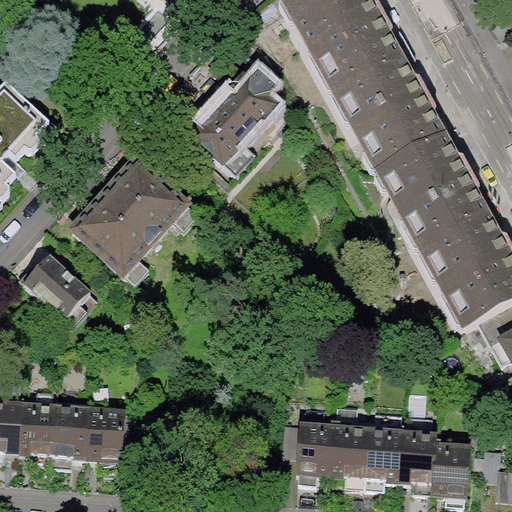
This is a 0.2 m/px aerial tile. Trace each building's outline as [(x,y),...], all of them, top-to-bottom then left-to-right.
[(401,62),(389,41),(391,34),(381,16),(371,13),(360,19),(357,14),(355,11),(369,4),(366,0),(300,0),(299,5),(287,11),(335,98),(401,62)] [(243,148),(277,111),(266,101),(274,93),(259,79),(251,88),(244,82),(246,80),(222,59),(210,73),(232,93),(196,132),(189,140),(235,181),(255,159),(243,148)] [(399,90),(412,82),(401,62),(335,98),(379,177),(445,140),(433,120),(435,113),(425,95),(414,92),(404,98),(401,92),(399,90)] [(0,94),(0,204),(2,204),(9,196),(9,192),(6,189),(16,179),(2,166),(4,163),(9,158),(15,164),(25,154),(28,156),(33,156),(40,148),(39,144),(36,141),(49,127),(6,88),(0,94)] [(422,255),(488,219),(477,199),(479,192),(468,173),(458,170),(448,176),(446,171),(442,165),(453,159),(454,162),(456,161),(445,140),(379,177),(422,255)] [(111,193),(110,192),(104,198),(98,205),(99,206),(73,234),(123,280),(187,210),(137,164),(111,193)] [(499,240),(488,219),(422,255),(466,334),(478,327),(511,308),(511,252),(501,249),(491,255),(488,250),(486,247),(499,240)] [(80,308),(91,297),(50,260),(39,272),(34,268),(25,278),(19,285),(72,332),(87,315),(80,308)] [(511,308),(478,327),(502,370),(511,366),(511,368),(511,308)] [(26,332),(3,311),(0,314),(0,329),(15,343),(26,332)] [(15,343),(0,329),(0,350),(4,354),(15,343)] [(4,354),(0,350),(0,368),(10,358),(5,354),(4,354)] [(0,407),(0,467),(4,467),(5,457),(19,459),(23,402),(7,401),(7,408),(0,407)] [(52,471),(56,411),(38,410),(38,404),(23,402),(19,459),(27,459),(33,460),(32,469),(52,471)] [(56,411),(52,471),(71,472),(72,462),(78,463),(86,463),(90,407),(75,406),(74,413),(56,411)] [(105,415),(106,409),(90,407),(86,463),(94,464),(100,465),(100,474),(118,476),(119,466),(121,466),(122,447),(137,448),(140,418),(105,415)] [(140,418),(137,448),(155,450),(157,415),(140,414),(140,418)] [(332,482),(336,426),(320,425),(320,431),(285,428),(283,460),(298,462),(297,479),(299,479),(298,489),(317,491),(317,481),(323,481),(332,482)] [(365,494),(369,435),(351,433),(351,427),(336,426),(332,482),(339,482),(346,483),(345,493),(365,494)] [(388,429),(387,436),(369,435),(365,494),(384,496),(385,486),(392,486),(399,487),(403,431),(388,429)] [(406,487),(413,488),(412,498),(432,499),(436,443),(436,440),(418,438),(419,432),(403,431),(399,487),(406,487)] [(446,500),(445,510),(464,511),(465,502),(467,502),(471,452),(451,451),(451,445),(436,443),(432,499),(441,500),(446,500)] [(498,485),(499,473),(501,454),(485,453),(483,484),(498,485)] [(497,504),(511,505),(511,496),(511,474),(499,473),(498,485),(497,504)]
